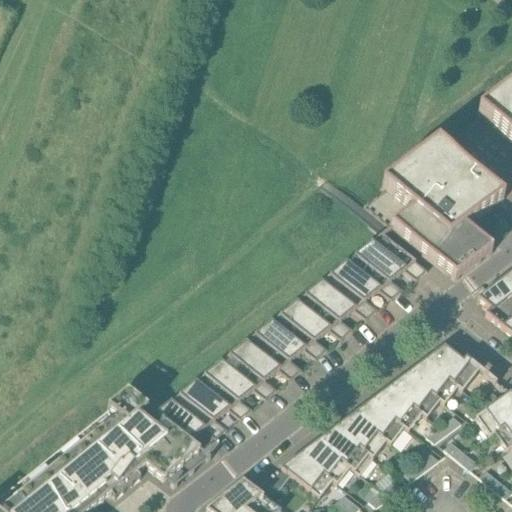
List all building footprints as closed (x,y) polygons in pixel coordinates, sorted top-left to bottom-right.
[(511,87),(474,117),(480,121),(511,146),(511,87)] [(463,233),(503,202),(434,148),(378,190),(384,195),(362,211),(454,284),(458,280),(491,255),(483,249),(463,233)] [(389,286),(390,285),(403,275),(415,284),(426,275),(380,240),(354,260),(389,286)] [(390,304),(402,294),(390,285),(389,286),(354,260),(329,280),(364,306),(365,305),(378,295),(390,304)] [(511,275),(495,288),(511,301),(511,275)] [(365,305),(364,306),(329,280),(304,300),(339,326),(340,325),(353,315),(365,323),(377,314),(365,305)] [(511,301),(495,288),(476,303),(490,314),(484,319),(501,332),(511,324),(511,301)] [(340,343),(351,334),(340,325),(339,326),(304,300),(279,320),(314,346),(315,345),(328,334),(340,343)] [(315,345),(314,346),(279,320),(254,340),(288,366),(289,365),(303,354),(314,363),(326,354),(315,345)] [(511,324),(501,332),(511,340),(511,324)] [(254,340),(230,359),(229,360),(263,386),(264,385),(277,374),(289,383),(301,374),(289,365),(288,366),(254,340)] [(465,362),(462,365),(443,351),(425,364),(462,394),(479,373),(465,362)] [(264,385),(263,386),(229,360),(204,380),(238,406),(239,405),(252,394),(264,403),(276,394),(264,385)] [(425,364),(407,378),(444,408),(457,392),(461,396),(462,394),(425,364)] [(407,378),(389,391),(427,421),(439,406),(443,409),(444,408),(407,378)] [(179,400),(213,426),(214,425),(227,414),(239,423),(251,414),(239,405),(238,406),(204,380),(179,400)] [(389,391),(371,404),(409,435),(421,419),(425,423),(427,421),(389,391)] [(199,454),(188,445),(153,420),(147,415),(149,413),(126,396),(103,414),(105,416),(0,500),(0,511),(93,511),(112,497),(145,471),(163,484),(199,454)] [(478,407),(486,414),(500,403),(492,396),(478,407)] [(511,400),(509,397),(500,403),(486,414),(474,422),(488,440),(511,423),(511,400)] [(214,443),(226,434),(214,425),(213,426),(179,400),(153,420),(188,445),(202,434),(214,443)] [(353,418),(391,448),(403,432),(408,436),(409,435),(371,404),(353,418)] [(474,422),(486,414),(478,407),(464,417),(473,423),(474,422)] [(353,418),(336,431),(373,461),(385,446),(390,449),(391,448),(353,418)] [(452,420),(438,431),(447,438),(460,427),(452,420)] [(511,449),(511,423),(488,440),(489,442),(493,438),(505,455),(511,449)] [(336,431),(318,445),(360,478),(373,461),(336,431)] [(425,441),(433,448),(447,438),(438,431),(425,441)] [(318,445),(300,458),(337,488),(349,472),(359,480),(360,478),(318,445)] [(442,453),(456,464),(464,458),(451,447),(442,453)] [(286,477),(318,503),(332,486),(336,490),(337,488),(300,458),(279,473),(285,478),(286,477)] [(429,458),(416,468),(424,475),(438,464),(429,458)] [(456,464),(469,474),(477,468),(464,458),(456,464)] [(411,485),(424,475),(416,468),(402,478),(411,485)] [(499,486),(486,475),(477,481),(491,492),(499,486)] [(394,485),(380,495),(388,501),(402,491),(394,485)] [(209,511),(275,511),(252,494),(251,493),(245,489),(242,487),(242,486),(238,489),(232,494),(214,508),(209,511)] [(511,496),(499,486),(491,492),(503,503),(511,496)] [(380,495),(367,505),(375,511),(388,501),(380,495)] [(358,511),(343,499),(329,511),(358,511)]
